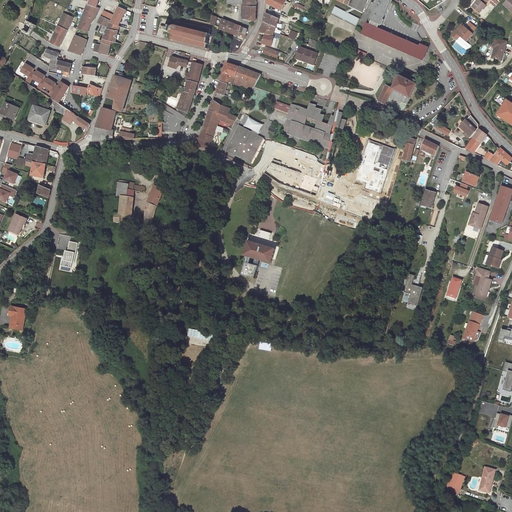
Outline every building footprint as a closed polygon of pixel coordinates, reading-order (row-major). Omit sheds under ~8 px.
[(256,7),(256,0),(227,0),(228,4),(243,5),(242,16),(244,16),(244,19),(255,21),(256,20),(256,21),(256,17),(256,15),(256,13),(256,11),(257,7),(256,7)] [(269,4),(269,3),(282,10),(286,1),(284,0),(265,0),(266,3),(269,4)] [(352,8),(354,9),(362,13),(368,0),(350,0),(348,6),(352,8)] [(362,34),(423,61),(428,48),(421,45),(420,47),(377,28),(379,25),(381,25),(391,0),(390,0),(377,0),(377,2),(378,2),(370,21),(370,22),(369,25),(366,24),(362,34)] [(488,0),(472,0),(469,4),(479,13),(486,5),(485,4),(488,0)] [(511,11),(511,0),(507,0),(503,4),(511,11)] [(87,7),(83,16),(81,21),(78,29),(87,32),(90,25),(94,20),(99,8),(96,8),(92,6),(88,5),(87,7)] [(335,6),(331,13),(356,26),(360,19),(348,13),(345,11),(335,6)] [(131,13),(119,7),(111,24),(118,27),(118,26),(125,13),(130,15),(131,13)] [(101,17),(110,21),(111,21),(113,16),(103,11),(101,17)] [(64,14),(51,42),(60,47),(73,18),(64,14)] [(265,14),(264,22),(276,28),(278,19),(265,14)] [(110,21),(101,17),(98,23),(107,27),(110,21)] [(223,19),(220,29),(233,34),(234,29),(235,25),(223,19)] [(172,40),(178,41),(177,42),(178,42),(178,41),(184,43),(184,44),(184,43),(190,44),(190,45),(191,44),(196,46),(196,47),(197,47),(197,46),(202,48),(203,48),(206,48),(206,49),(207,49),(206,48),(207,44),(208,44),(208,43),(210,35),(211,35),(210,34),(211,30),(211,29),(210,30),(208,29),(208,28),(207,28),(207,29),(201,28),(202,27),(201,27),(195,26),(196,25),(195,25),(195,26),(189,24),(188,24),(183,23),(183,22),(182,22),(182,23),(177,21),(176,21),(176,22),(175,23),(174,25),(175,26),(171,27),(171,26),(170,26),(166,25),(167,25),(166,24),(165,25),(164,26),(165,26),(164,30),(163,30),(163,31),(164,31),(164,32),(165,32),(169,33),(170,33),(170,32),(172,35),(171,36),(171,38),(172,39),(171,40),(172,40)] [(276,28),(264,22),(262,28),(275,33),(277,33),(278,29),(276,28)] [(104,35),(103,39),(113,42),(115,43),(116,39),(117,35),(118,31),(120,27),(118,26),(118,27),(111,24),(110,23),(104,35)] [(247,29),(235,25),(234,29),(233,34),(238,36),(239,34),(243,35),(242,37),(245,38),(247,29)] [(459,35),(466,41),(472,34),(469,31),(465,28),(463,26),(460,30),(462,31),(459,35)] [(275,33),(262,28),(260,33),(265,34),(274,36),(274,37),(279,39),(281,35),(277,33),(275,33)] [(262,43),(265,34),(260,33),(258,32),(254,41),(262,43)] [(274,36),(265,34),(262,43),(271,46),(274,37),(274,36)] [(69,51),(81,55),(87,40),(76,36),(69,51)] [(113,42),(103,39),(100,53),(108,55),(111,44),(112,45),(113,42)] [(311,39),(309,44),(316,47),(318,42),(311,39)] [(492,58),(501,61),(507,42),(495,39),(493,47),(495,48),(492,58)] [(9,50),(4,47),(1,52),(0,50),(0,57),(5,58),(9,50)] [(265,47),(265,50),(263,53),(266,54),(277,59),(280,53),(265,47)] [(314,65),(317,54),(300,47),(296,57),(304,59),(304,61),(314,65)] [(53,52),(47,49),(44,55),(44,56),(42,55),(41,54),(38,59),(43,62),(47,57),(49,58),(52,59),(50,68),(56,69),(58,60),(57,60),(60,54),(56,53),(53,52)] [(183,52),(182,52),(180,59),(178,65),(187,67),(189,57),(185,56),(186,53),(183,52)] [(180,59),(172,57),(169,66),(177,69),(178,65),(180,59)] [(122,59),(117,71),(122,73),(127,61),(122,59)] [(70,63),(58,60),(56,69),(65,71),(69,72),(71,67),(70,66),(70,63)] [(203,65),(193,63),(190,74),(187,74),(186,80),(188,80),(188,81),(198,83),(203,65)] [(239,67),(227,63),(224,73),(221,82),(228,84),(231,86),(232,86),(233,84),(235,77),(236,78),(239,67)] [(82,79),(79,79),(77,86),(88,88),(89,83),(97,87),(99,76),(95,76),(96,68),(83,68),(83,66),(82,66),(82,67),(83,68),(82,79)] [(249,71),(239,67),(236,78),(235,77),(233,84),(240,86),(240,84),(245,86),(249,71)] [(122,73),(117,71),(115,76),(132,81),(133,78),(123,75),(124,74),(122,73)] [(261,75),(249,71),(245,86),(254,89),(261,75)] [(44,84),(28,74),(23,80),(29,84),(34,87),(34,88),(39,92),(44,84)] [(392,89),(410,98),(418,84),(399,75),(392,88),(386,85),(383,92),(389,95),(392,89)] [(107,78),(99,76),(97,87),(102,89),(104,84),(107,78)] [(115,76),(114,76),(114,77),(114,78),(112,83),(111,83),(103,108),(113,111),(114,110),(122,112),(132,81),(115,76)] [(198,83),(188,81),(185,94),(183,93),(177,109),(188,114),(196,91),(196,89),(198,83)] [(228,84),(221,82),(220,82),(218,88),(217,88),(217,89),(216,93),(228,97),(229,94),(230,91),(227,90),(228,84)] [(77,86),(72,86),(72,90),(72,93),(77,93),(86,95),(87,92),(99,98),(102,89),(97,87),(89,83),(88,88),(77,86)] [(67,96),(69,90),(62,88),(63,86),(60,85),(59,87),(55,86),(54,87),(53,86),(52,89),(53,90),(52,92),(51,90),(49,90),(48,89),(48,87),(44,84),(39,92),(54,102),(67,110),(68,111),(70,112),(74,108),(65,101),(67,96)] [(385,105),(389,95),(383,92),(378,101),(385,105)] [(222,106),(213,100),(197,145),(203,147),(204,146),(209,148),(215,132),(217,126),(219,120),(220,120),(233,125),(237,117),(229,114),(230,109),(222,106)] [(67,110),(54,102),(51,107),(64,115),(67,110)] [(502,107),(499,113),(502,115),(500,117),(509,124),(511,122),(511,103),(509,102),(505,108),(502,107)] [(19,108),(6,103),(1,114),(5,116),(4,117),(6,118),(7,117),(14,120),(19,108)] [(325,116),(320,115),(322,110),(309,106),(307,110),(291,104),(289,111),(295,113),(292,121),(287,119),(283,132),(287,134),(288,132),(300,136),(300,138),(308,141),(309,139),(315,141),(315,144),(319,145),(320,143),(326,145),(325,147),(331,149),(333,143),(330,141),(332,135),(330,134),(333,126),(341,129),(343,125),(345,126),(347,121),(344,120),(341,119),(342,117),(343,114),(339,112),(336,111),(334,116),(332,116),(328,126),(326,126),(322,124),(322,122),(325,116)] [(42,108),(34,106),(29,120),(38,123),(37,124),(38,125),(39,123),(46,125),(51,111),(48,110),(42,108)] [(113,111),(103,108),(97,126),(93,140),(112,140),(114,130),(112,130),(116,112),(113,111)] [(70,112),(68,111),(63,119),(70,124),(73,120),(76,122),(87,130),(89,125),(70,112)] [(292,121),(295,113),(289,111),(286,119),(287,119),(292,121)] [(470,137),(477,131),(478,129),(478,124),(471,116),(471,115),(470,112),(468,114),(470,117),(460,127),(466,132),(470,136),(470,137)] [(433,119),(429,123),(437,128),(440,123),(433,119)] [(264,139),(258,135),(258,134),(252,131),(251,132),(239,126),(226,150),(251,163),(264,139)] [(122,127),(121,132),(121,134),(120,140),(134,139),(134,135),(129,134),(130,129),(122,127)] [(487,135),(480,130),(466,148),(468,149),(473,153),(487,135)] [(416,140),(409,138),(405,152),(403,159),(410,161),(411,155),(416,140)] [(439,147),(424,139),(421,148),(436,156),(439,147)] [(23,143),(11,140),(9,143),(9,145),(21,149),(23,143)] [(396,149),(368,140),(355,179),(366,183),(364,188),(381,194),(396,149)] [(49,150),(36,146),(35,153),(34,155),(33,155),(29,154),(27,160),(26,160),(26,161),(33,163),(33,162),(46,165),(49,150)] [(511,159),(511,158),(500,148),(490,162),(497,165),(500,159),(507,165),(511,159)] [(489,152),(484,158),(489,161),(493,155),(489,152)] [(277,153),(273,160),(281,162),(279,165),(300,172),(302,166),(296,164),(289,161),(291,158),(277,153)] [(25,160),(18,158),(16,163),(16,164),(23,166),(25,160)] [(304,162),(291,158),(289,161),(296,164),(302,166),(300,172),(316,178),(313,185),(319,187),(317,194),(319,195),(330,180),(304,162)] [(269,166),(265,172),(278,181),(311,192),(317,194),(319,187),(313,185),(316,178),(300,172),(279,165),(281,162),(273,160),(269,166)] [(33,162),(33,163),(32,173),(31,175),(44,178),(46,165),(33,162)] [(14,185),(18,175),(9,171),(11,166),(5,163),(2,172),(6,174),(3,180),(14,185)] [(471,174),(473,170),(467,168),(465,172),(466,172),(463,181),(476,187),(479,178),(471,174)] [(366,183),(355,179),(349,198),(360,202),(362,195),(378,201),(381,194),(364,188),(366,183)] [(129,182),(123,181),(120,180),(118,180),(116,182),(115,186),(114,189),(117,190),(118,182),(129,184),(129,182)] [(128,190),(129,184),(118,182),(117,190),(117,196),(121,197),(133,198),(134,191),(133,191),(128,190)] [(13,198),(16,191),(1,184),(0,187),(0,200),(6,203),(9,196),(13,198)] [(48,189),(40,185),(38,193),(48,198),(51,188),(50,188),(48,189)] [(164,189),(155,185),(147,203),(148,203),(146,209),(145,221),(152,223),(157,206),(164,189)] [(511,194),(511,190),(501,187),(490,219),(502,223),(511,194)] [(436,193),(426,190),(421,205),(427,207),(431,208),(436,193)] [(360,202),(349,198),(345,209),(372,218),(378,201),(362,195),(360,202)] [(131,215),(133,198),(121,197),(119,213),(131,215)] [(488,207),(478,204),(475,214),(474,216),(472,215),(470,221),(475,222),(474,225),(481,227),(488,207)] [(25,218),(16,214),(9,230),(19,235),(24,224),(23,223),(25,218)] [(475,222),(470,221),(469,225),(479,228),(481,229),(481,227),(474,225),(475,222)] [(271,233),(260,230),(258,236),(251,234),(244,255),(249,257),(251,257),(255,259),(254,265),(249,263),(247,263),(246,262),(242,274),(254,278),(257,269),(258,266),(257,266),(258,264),(259,260),(271,263),(278,242),(270,239),(271,233)] [(79,241),(70,239),(68,250),(64,250),(61,263),(71,265),(72,261),(75,262),(79,241)] [(503,251),(493,247),(486,264),(497,268),(500,259),(503,251)] [(139,271),(121,269),(119,281),(132,283),(137,283),(139,271)] [(492,280),(488,279),(489,274),(478,270),(476,275),(482,277),(476,294),(485,297),(487,288),(489,289),(492,280)] [(461,280),(453,277),(448,294),(456,297),(461,280)] [(27,310),(11,307),(10,314),(13,315),(15,315),(13,325),(23,327),(27,310)] [(481,320),(471,316),(464,334),(473,338),(476,332),(477,332),(481,320)] [(495,470),(485,467),(480,490),(488,492),(489,487),(491,487),(495,470)] [(461,487),(450,483),(447,490),(458,494),(461,487)]
